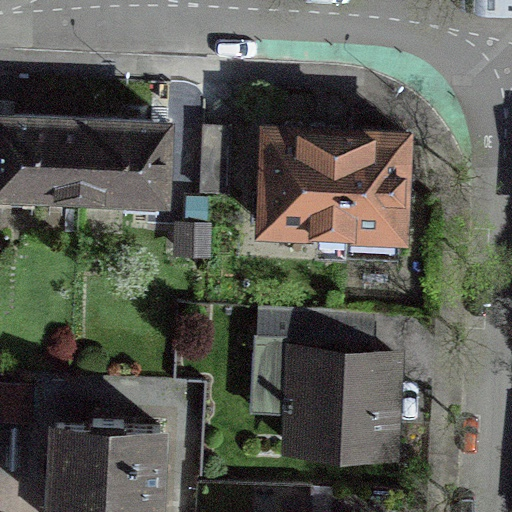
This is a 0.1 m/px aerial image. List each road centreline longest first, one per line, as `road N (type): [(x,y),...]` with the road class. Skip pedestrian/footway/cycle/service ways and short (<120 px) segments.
road 1 (residential): [(465,511),(480,38)]
road 2 (residential): [(480,38),(81,18)]
